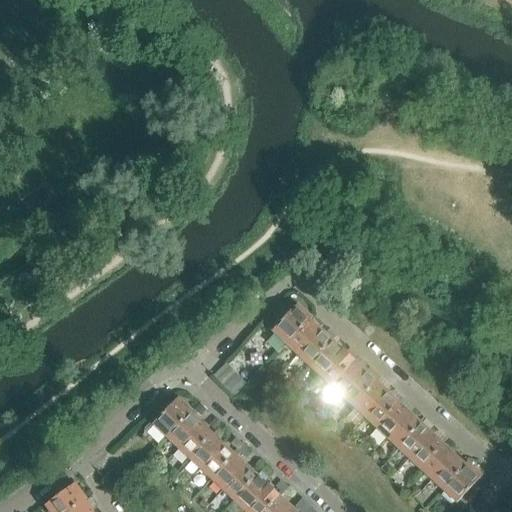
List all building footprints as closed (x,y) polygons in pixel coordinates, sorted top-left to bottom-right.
[(271,333),(286,347),(309,322),(311,320),(296,307),(271,333)] [(286,347),(297,357),(319,332),(309,322),(286,347)] [(297,357),(308,367),(331,343),(319,332),(297,357)] [(308,367),(319,378),(342,353),(331,343),(308,367)] [(353,364),(342,353),(319,378),(330,388),(353,364)] [(364,374),(353,364),(330,388),(341,398),(364,374)] [(341,398),(352,409),(375,384),(364,374),(341,398)] [(352,409),(363,419),(386,395),(375,384),(352,409)] [(374,430),(397,405),(386,395),(363,419),(374,430)] [(167,441),(190,416),(192,414),(177,401),(152,427),(167,441)] [(385,440),(408,415),(397,405),(374,430),(385,440)] [(397,450),(420,426),(408,415),(385,440),(397,450)] [(177,451),(200,426),(190,416),(167,441),(177,451)] [(177,451),(189,461),(211,437),(200,426),(177,451)] [(408,461),(431,436),(420,426),(397,450),(408,461)] [(442,447),(431,436),(408,461),(419,471),(442,447)] [(200,472),(223,447),(211,437),(189,461),(200,472)] [(223,447),(200,472),(211,482),(234,457),(223,447)] [(453,457),(442,447),(419,471),(430,481),(453,457)] [(222,492),(245,468),(234,457),(211,482),(222,492)] [(464,467),(453,457),(430,481),(441,492),(464,467)] [(464,467),(441,492),(455,505),(480,478),(466,465),(464,467)] [(233,503),(256,478),(245,468),(222,492),(233,503)] [(116,490),(125,482),(114,469),(105,478),(116,490)] [(233,503),(242,511),(245,511),(267,489),(256,478),(233,503)] [(45,508),(47,511),(73,511),(83,504),(86,502),(74,486),(45,508)] [(245,511),(265,511),(278,499),(267,489),(245,511)] [(286,511),(289,509),(278,499),(265,511),(286,511)]
